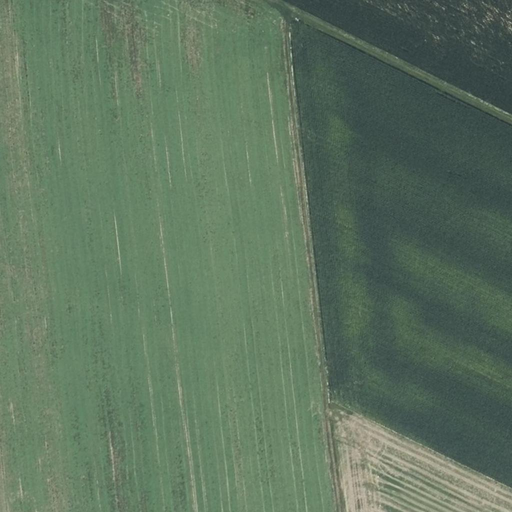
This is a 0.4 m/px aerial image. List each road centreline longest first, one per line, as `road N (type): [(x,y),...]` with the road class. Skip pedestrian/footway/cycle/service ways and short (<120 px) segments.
road 1 (track): [(338,511),(282,4)]
road 2 (track): [(273,0),(511,118)]
